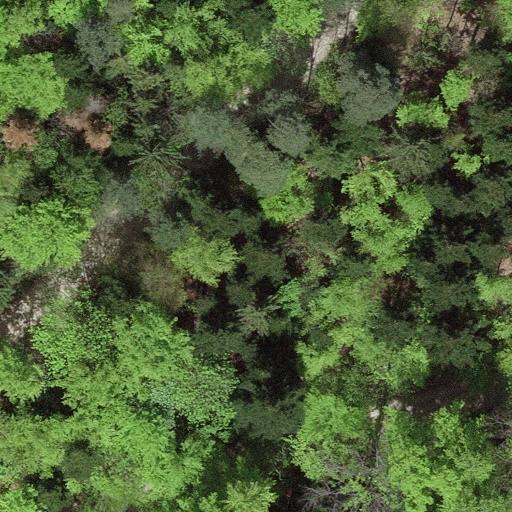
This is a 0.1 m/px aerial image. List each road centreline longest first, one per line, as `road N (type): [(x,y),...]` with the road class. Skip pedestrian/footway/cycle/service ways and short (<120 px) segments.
road 1 (track): [(354,0),(0,333)]
road 2 (track): [(64,511),(511,373)]
